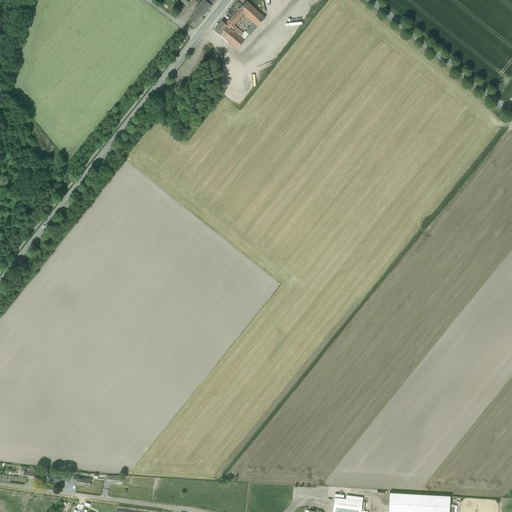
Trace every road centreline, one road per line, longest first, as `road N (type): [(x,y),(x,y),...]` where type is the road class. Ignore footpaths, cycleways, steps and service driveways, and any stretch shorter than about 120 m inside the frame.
road 1 (primary): [(0,282),(196,37)]
road 2 (unclassified): [(201,511),(0,484)]
road 3 (tertiary): [(370,0),(511,113)]
road 4 (track): [(511,125),(409,253)]
